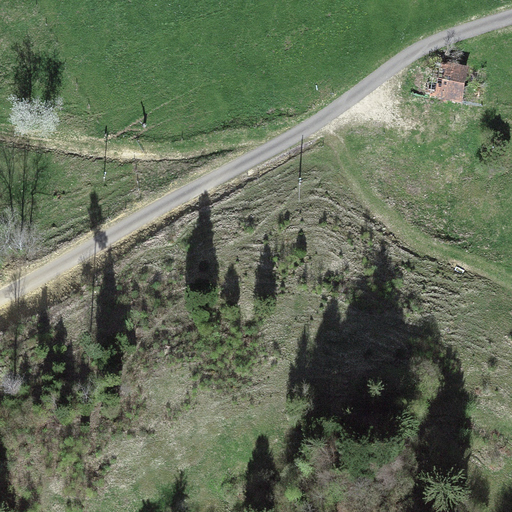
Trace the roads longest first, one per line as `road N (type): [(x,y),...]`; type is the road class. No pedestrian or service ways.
road 1 (unclassified): [(511,15),(413,51),(291,136),(0,294)]
road 2 (track): [(291,136),(151,154),(0,132)]
road 3 (track): [(329,112),(369,199),(406,231),(511,293)]
